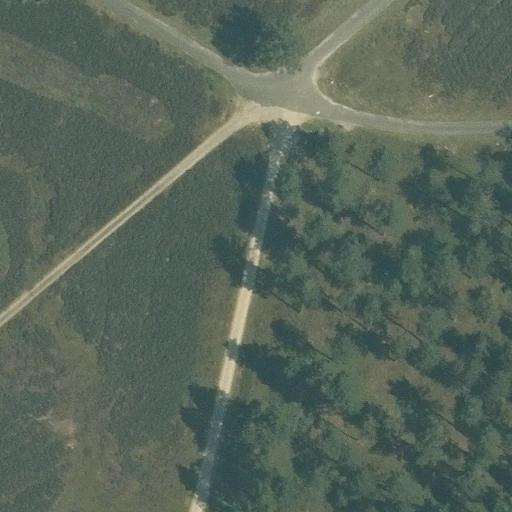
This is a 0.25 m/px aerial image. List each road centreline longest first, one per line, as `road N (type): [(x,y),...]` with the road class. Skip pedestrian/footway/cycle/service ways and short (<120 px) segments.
road 1 (track): [(192,511),(277,145),(277,92)]
road 2 (track): [(277,92),(0,322)]
road 3 (track): [(511,126),(396,125),(277,92)]
road 4 (track): [(277,92),(107,0)]
road 5 (track): [(277,92),(381,0)]
